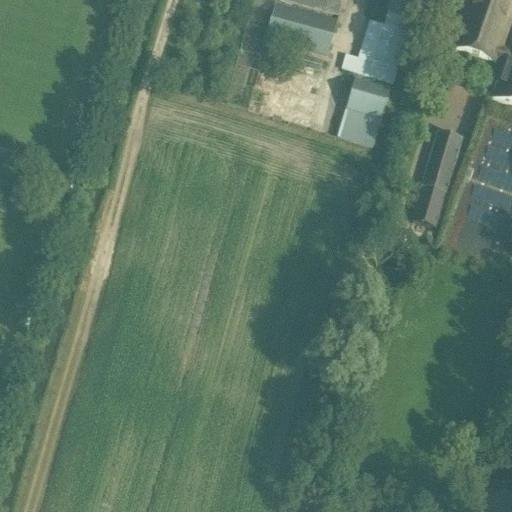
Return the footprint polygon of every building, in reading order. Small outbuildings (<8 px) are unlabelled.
[(267,0),(281,2),(338,18),(343,0),(267,0)] [(391,87),(411,19),(416,0),(391,0),(388,13),(383,28),(368,24),(357,62),(345,58),(341,72),(391,87)] [(511,0),(469,0),(453,50),(468,55),(492,63),(492,62),(503,66),(491,100),(511,107),(511,41),(508,53),(496,48),(511,0)] [(326,59),(336,22),(275,5),(265,42),(262,52),(274,56),(277,46),(326,59)] [(372,151),(389,92),(355,82),(337,141),(372,151)] [(420,188),(409,224),(433,232),(444,196),(461,141),(437,134),(420,188)] [(6,176),(0,198),(0,200),(33,209),(40,186),(6,176)] [(397,258),(402,240),(383,234),(378,253),(397,258)]
